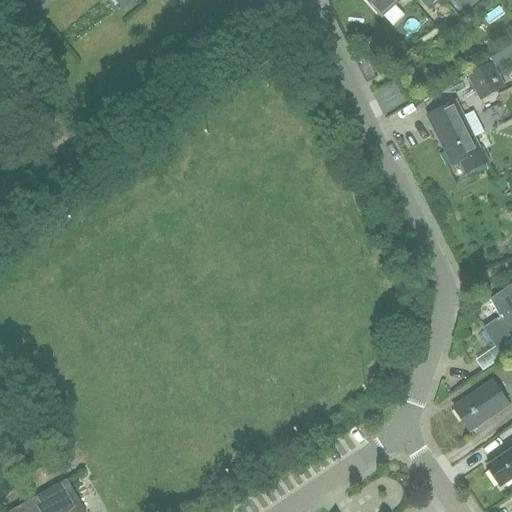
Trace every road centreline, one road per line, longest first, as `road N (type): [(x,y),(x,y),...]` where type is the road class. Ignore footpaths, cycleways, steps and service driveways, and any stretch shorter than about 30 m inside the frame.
road 1 (residential): [(400,436),(449,292),(310,0)]
road 2 (residential): [(257,6),(84,154)]
road 3 (residential): [(287,511),(400,436)]
road 4 (residential): [(84,154),(0,49)]
